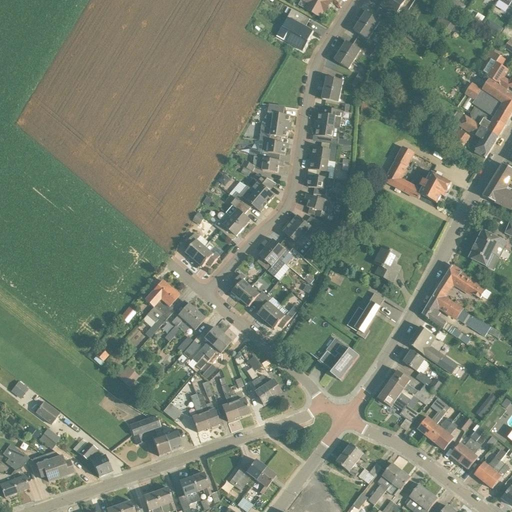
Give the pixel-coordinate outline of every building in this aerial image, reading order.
[(303,0),(310,4),(307,10),(320,17),(323,11),(325,12),(330,3),(328,2),(329,0),(303,0)] [(374,0),(374,1),(397,16),(406,0),(374,0)] [(511,0),(499,0),(511,8),(511,0)] [(460,17),(465,10),(458,6),(453,12),(460,17)] [(306,28),(300,25),(305,17),(292,10),(288,19),(291,21),(286,30),(291,32),(285,42),(303,52),(314,32),(306,28)] [(458,21),(444,12),(435,26),(450,34),(458,21)] [(381,23),(367,13),(366,13),(362,20),(363,20),(361,23),(364,24),(375,32),(381,23)] [(375,32),(364,24),(361,23),(359,25),(358,25),(354,32),(368,41),(375,32)] [(511,30),(506,27),(501,35),(510,41),(511,42),(511,30)] [(342,49),(343,50),(342,53),(355,61),(361,52),(347,42),(342,49)] [(511,79),(510,82),(505,78),(510,72),(503,68),(496,63),(500,57),(501,57),(492,51),(477,72),(487,78),(488,78),(508,91),(510,87),(511,88),(511,79)] [(355,61),(342,53),(340,55),(339,54),(335,61),(349,71),(355,61)] [(344,82),(328,78),(327,78),(325,86),(326,86),(326,90),(341,93),(344,82)] [(511,115),(511,95),(489,81),(486,86),(482,92),(474,87),(472,85),(466,96),(476,101),(473,105),(494,118),(496,119),(506,126),(511,115)] [(339,104),(341,93),(326,90),(325,93),(324,92),(322,100),(339,104)] [(284,116),(285,108),(269,106),(268,114),(265,119),(267,120),(266,125),(289,128),(291,117),(284,116)] [(506,126),(496,119),(494,118),(490,123),(489,123),(492,119),(475,108),(471,115),(473,119),(472,120),(466,116),(460,124),(460,126),(469,132),(475,123),(499,138),(506,126)] [(324,109),(323,115),(319,115),(318,126),(340,129),(342,119),(343,119),(344,112),(324,109)] [(499,138),(475,123),(469,132),(483,141),(475,153),(485,159),(499,138)] [(289,128),(266,125),(262,124),(260,141),(281,144),(282,138),(287,139),(289,128)] [(338,146),(340,129),(318,126),(316,137),(322,138),(321,143),(322,144),(322,143),(338,146)] [(470,137),(460,131),(454,140),(463,146),(470,137)] [(260,141),(259,152),(252,149),(250,155),(255,157),(261,159),(280,162),(281,156),(285,156),(287,145),(281,144),(260,141)] [(335,163),(338,146),(322,143),(322,144),(321,150),(314,149),(312,160),(329,162),(335,163)] [(403,149),(396,162),(388,176),(385,174),(383,177),(387,179),(385,183),(408,195),(419,200),(421,196),(398,184),(401,180),(407,168),(414,154),(403,149)] [(283,168),(284,162),(280,162),(261,159),(255,157),(254,166),(255,167),(263,172),(278,174),(279,167),(283,168)] [(329,162),(312,160),(311,171),(318,172),(317,178),(329,180),(329,173),(327,173),(329,162)] [(255,167),(254,166),(245,162),(242,167),(253,172),(255,167)] [(511,169),(503,165),(494,179),(506,186),(509,187),(511,181),(511,169)] [(423,192),(401,180),(398,184),(421,196),(437,205),(444,192),(447,194),(452,184),(433,174),(428,182),(425,180),(421,187),(425,189),(423,192)] [(226,187),(231,180),(225,175),(220,182),(226,187)] [(255,194),(268,205),(275,197),(267,190),(271,185),(273,187),(275,185),(276,185),(276,184),(261,177),(257,175),(247,186),(248,187),(247,187),(255,194)] [(329,180),(317,178),(310,177),(308,188),(315,189),(314,195),(326,197),(327,191),(330,191),(333,189),(334,180),(329,180)] [(511,192),(507,190),(509,187),(506,186),(494,179),(483,198),(484,199),(511,210),(511,192)] [(268,205),(255,194),(247,187),(241,195),(234,190),(230,194),(231,196),(249,211),(253,207),(261,213),(268,205)] [(335,204),(307,195),(305,201),(310,202),(308,208),(310,209),(317,211),(315,217),(327,220),(328,216),(331,217),(335,204)] [(226,214),(244,229),(251,221),(245,216),(249,211),(231,196),(227,201),(233,206),(226,214)] [(237,237),(244,229),(226,214),(225,215),(223,213),(222,213),(220,214),(219,215),(218,217),(219,219),(221,221),(220,223),(219,221),(214,217),(210,222),(214,226),(232,241),(236,236),(237,237)] [(200,226),(205,218),(198,214),(193,222),(200,226)] [(311,217),(307,221),(298,217),(291,225),(309,240),(316,232),(323,224),(311,217)] [(291,225),(284,233),(292,240),(288,245),(292,249),(298,253),(309,240),(291,225)] [(507,243),(483,231),(469,259),(486,267),(493,254),(494,254),(497,246),(504,250),(507,243)] [(194,261),(205,249),(197,242),(199,239),(195,235),(185,245),(190,249),(186,254),(194,261)] [(280,246),(274,241),(267,249),(285,265),(286,266),(293,258),(288,254),(292,249),(288,245),(284,242),(280,246)] [(205,249),(194,261),(203,268),(207,264),(211,268),(220,257),(212,250),(215,247),(210,243),(209,244),(205,248),(205,249)] [(393,270),(400,256),(383,247),(375,264),(380,267),(376,274),(393,283),(398,273),(393,270)] [(260,257),(261,258),(257,263),(275,277),(285,265),(267,249),(260,257)] [(487,270),(480,266),(476,273),(483,276),(487,270)] [(487,289),(453,267),(438,291),(447,297),(451,289),(454,286),(472,298),(473,296),(480,300),(487,289)] [(241,275),(232,285),(236,289),(232,294),(241,301),(251,288),(243,281),(246,279),(241,275)] [(310,285),(315,280),(309,276),(305,281),(310,285)] [(162,282),(146,300),(154,307),(171,289),(162,282)] [(309,294),(312,288),(307,286),(304,292),(309,294)] [(251,288),(241,301),(249,308),(253,304),(258,308),(267,297),(263,293),(260,296),(251,288)] [(150,338),(158,329),(163,325),(176,310),(172,305),(179,297),(171,289),(154,307),(154,308),(147,316),(155,324),(145,335),(149,339),(150,338)] [(358,334),(366,339),(371,331),(368,329),(376,316),(375,315),(385,299),(371,291),(366,299),(371,302),(365,313),(363,312),(354,327),(360,331),(358,334)] [(447,297),(438,291),(429,306),(441,314),(443,311),(485,338),(491,329),(482,323),(472,318),(463,312),(465,310),(446,298),(447,297)] [(258,308),(262,311),(258,316),(266,323),(277,310),(269,303),(271,300),(267,297),(258,308)] [(188,305),(178,316),(171,324),(176,327),(165,339),(169,343),(171,341),(180,331),(197,312),(188,305)] [(277,310),(266,323),(275,330),(279,326),(283,330),(292,319),(288,315),(289,313),(280,306),(277,310)] [(429,306),(423,316),(466,346),(470,340),(438,318),(441,314),(429,306)] [(129,309),(121,319),(129,324),(136,314),(129,309)] [(197,312),(180,331),(184,334),(190,327),(195,331),(205,320),(197,312)] [(214,328),(204,339),(208,343),(200,352),(192,361),(196,365),(204,356),(223,335),(214,328)] [(435,338),(422,329),(422,328),(410,346),(429,359),(452,375),(459,366),(446,356),(445,357),(430,346),(435,338)] [(499,338),(501,333),(491,330),(490,335),(499,338)] [(223,335),(204,356),(209,360),(217,351),(221,355),(231,343),(223,335)] [(192,341),(188,337),(177,350),(181,354),(192,341)] [(187,359),(194,350),(190,346),(183,354),(187,359)] [(109,356),(101,349),(94,357),(102,364),(109,356)] [(343,382),(345,380),(360,356),(350,349),(344,359),(338,356),(336,359),(327,354),(320,364),(335,374),(333,376),(343,382)] [(412,352),(404,363),(417,372),(424,361),(412,352)] [(182,355),(177,361),(183,366),(188,360),(182,355)] [(209,360),(204,356),(195,366),(200,370),(209,360)] [(260,366),(254,358),(249,363),(255,370),(260,366)] [(252,384),(257,391),(254,393),(263,406),(272,399),(258,379),(248,364),(243,367),(253,382),(252,384)] [(216,369),(212,365),(202,376),(206,380),(216,369)] [(128,388),(137,378),(132,374),(129,378),(121,370),(115,376),(128,388)] [(398,372),(391,382),(414,397),(427,406),(436,394),(425,386),(419,394),(407,385),(411,381),(398,372)] [(433,382),(420,373),(416,379),(425,386),(436,394),(443,385),(435,380),(433,382)] [(272,399),(282,393),(273,380),(268,384),(263,376),(258,379),(272,399)] [(239,418),(231,397),(229,393),(228,390),(224,379),(219,380),(222,387),(221,387),(228,405),(222,408),(227,423),(239,418)] [(238,389),(244,387),(240,379),(235,381),(238,389)] [(21,400),(29,390),(19,382),(11,392),(21,400)] [(214,396),(208,382),(202,385),(207,399),(214,396)] [(391,382),(385,391),(411,408),(414,403),(411,401),(414,397),(391,382)] [(385,391),(379,400),(391,409),(394,404),(403,411),(400,415),(407,421),(408,420),(412,424),(419,414),(410,409),(411,408),(385,391)] [(499,399),(493,394),(490,398),(496,403),(499,399)] [(220,425),(214,410),(211,404),(206,406),(202,395),(196,396),(209,429),(220,425)] [(196,396),(191,397),(198,416),(192,419),(197,434),(209,429),(196,396)] [(238,402),(236,396),(231,397),(239,418),(250,414),(244,400),(238,402)] [(502,406),(507,410),(511,404),(511,402),(508,399),(502,406)] [(428,419),(418,430),(427,437),(444,416),(449,410),(437,400),(431,408),(438,414),(432,422),(428,419)] [(51,426),(60,414),(44,402),(36,414),(51,426)] [(175,422),(181,414),(170,405),(163,413),(175,422)] [(444,416),(427,437),(436,444),(452,423),(453,423),(461,414),(455,409),(447,419),(444,416)] [(480,410),(477,414),(483,419),(487,415),(480,410)] [(159,457),(170,453),(164,436),(163,436),(156,417),(130,427),(137,446),(146,442),(142,434),(154,429),(158,438),(152,440),(159,457)] [(473,422),(467,418),(459,428),(465,433),(473,422)] [(454,440),(450,437),(457,427),(453,423),(452,423),(436,444),(445,451),(454,440)] [(35,440),(39,434),(31,428),(26,434),(35,440)] [(464,448),(460,445),(451,457),(459,464),(476,443),(485,432),(480,428),(474,436),(464,448)] [(183,449),(176,431),(164,436),(170,453),(183,449)] [(39,441),(52,451),(56,445),(44,435),(39,441)] [(482,446),(486,441),(481,437),(478,442),(482,446)] [(89,443),(79,454),(87,461),(89,459),(92,462),(99,479),(112,473),(105,456),(89,443)] [(476,443),(459,464),(469,471),(478,459),(474,456),(481,446),(476,443)] [(9,459),(21,469),(29,459),(10,445),(3,455),(9,459)] [(344,454),(356,464),(360,458),(367,463),(370,460),(351,445),(344,454)] [(506,455),(484,483),(493,490),(509,469),(505,465),(511,458),(508,456),(511,452),(511,451),(510,450),(506,455)] [(501,451),(489,467),(484,464),(475,476),(484,483),(506,455),(501,451)] [(52,461),(59,479),(74,474),(69,462),(64,464),(62,458),(53,453),(43,456),(51,461),(52,461)] [(344,454),(337,463),(355,478),(359,474),(352,469),(356,464),(344,454)] [(59,479),(52,461),(51,461),(43,456),(33,460),(32,462),(37,466),(41,478),(46,477),(49,483),(59,479)] [(29,490),(24,476),(21,470),(21,469),(9,459),(5,464),(14,471),(10,476),(11,477),(17,494),(29,490)] [(255,461),(246,473),(240,469),(229,483),(240,492),(251,477),(256,481),(266,469),(255,461)] [(402,472),(393,465),(378,483),(381,486),(369,502),(374,506),(387,491),(402,472)] [(377,465),(370,474),(375,478),(382,469),(377,465)] [(262,496),(276,477),(266,469),(256,481),(262,486),(257,492),(262,496)] [(359,478),(369,485),(375,478),(370,474),(365,470),(359,478)] [(411,479),(402,472),(387,491),(393,495),(397,498),(411,479)] [(17,494),(11,477),(0,474),(0,486),(0,487),(5,499),(17,494)] [(204,474),(191,478),(197,493),(204,491),(206,498),(211,496),(212,496),(211,495),(204,474)] [(197,493),(191,478),(179,483),(188,507),(200,502),(197,493)] [(414,511),(429,493),(420,486),(405,504),(414,511)] [(511,487),(503,500),(511,506),(511,487)] [(155,493),(161,508),(162,511),(173,511),(176,511),(168,489),(155,493)] [(162,511),(161,508),(155,493),(143,498),(148,511),(162,511)] [(220,502),(217,493),(211,495),(212,496),(211,496),(214,504),(220,502)] [(429,493),(414,511),(429,511),(438,500),(429,493)] [(362,495),(354,506),(358,510),(367,499),(362,495)] [(249,511),(254,507),(243,499),(237,507),(244,511),(249,511)] [(210,510),(206,500),(200,503),(204,511),(210,510)] [(134,511),(131,502),(119,506),(120,511),(134,511)] [(391,511),(397,506),(391,502),(383,511),(380,511),(379,511),(391,511)]
